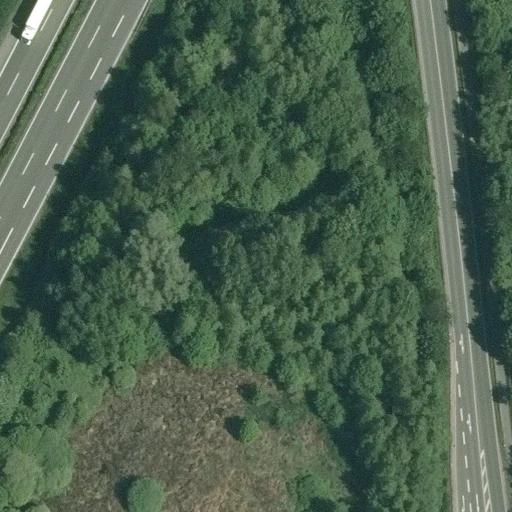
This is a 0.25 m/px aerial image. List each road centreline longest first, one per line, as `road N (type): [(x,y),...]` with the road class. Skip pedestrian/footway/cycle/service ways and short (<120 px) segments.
road 1 (primary): [(485,511),(427,0)]
road 2 (motorway): [(12,202),(116,0)]
road 3 (motorway): [(56,0),(0,109)]
